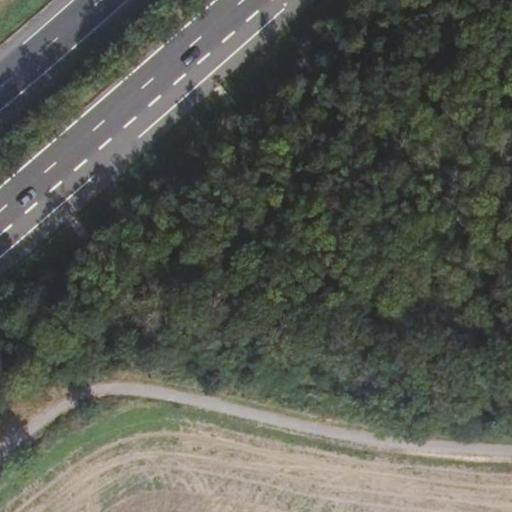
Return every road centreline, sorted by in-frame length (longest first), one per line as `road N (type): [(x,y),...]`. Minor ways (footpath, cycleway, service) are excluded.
road 1 (trunk): [(0,212),(246,0)]
road 2 (trunk): [(98,0),(0,82)]
